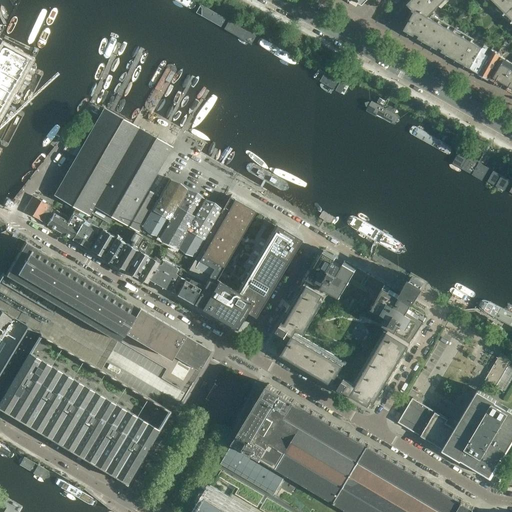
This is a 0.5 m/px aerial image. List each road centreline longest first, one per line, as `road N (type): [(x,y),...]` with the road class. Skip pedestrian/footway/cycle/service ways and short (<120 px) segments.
road 1 (residential): [(0,424),(128,504),(228,343)]
road 2 (residential): [(372,428),(440,317),(438,303),(317,235)]
road 3 (residential): [(228,343),(0,211)]
road 4 (tertiary): [(511,132),(343,35)]
road 5 (residential): [(511,500),(488,496),(372,428)]
road 6 (residential): [(372,428),(245,353)]
road 7 (residential): [(245,353),(317,235)]
